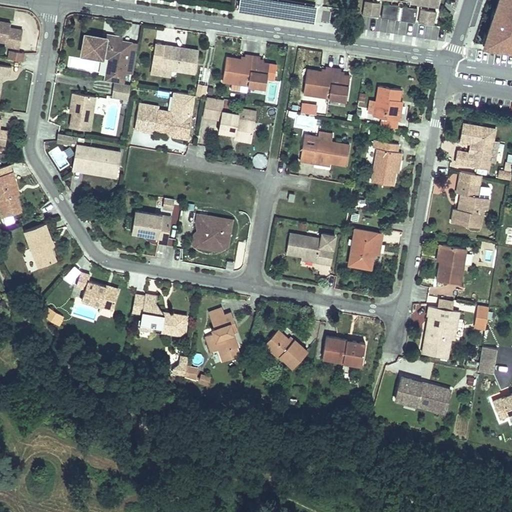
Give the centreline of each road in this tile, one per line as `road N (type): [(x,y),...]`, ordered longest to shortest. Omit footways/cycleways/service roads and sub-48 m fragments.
road 1 (residential): [(253,285),(104,260),(91,251),(29,147),(54,0)]
road 2 (residential): [(72,0),(430,55),(446,65)]
road 3 (residential): [(446,65),(400,312)]
road 4 (residential): [(253,285),(270,175),(171,159)]
road 5 (residential): [(400,312),(253,285)]
